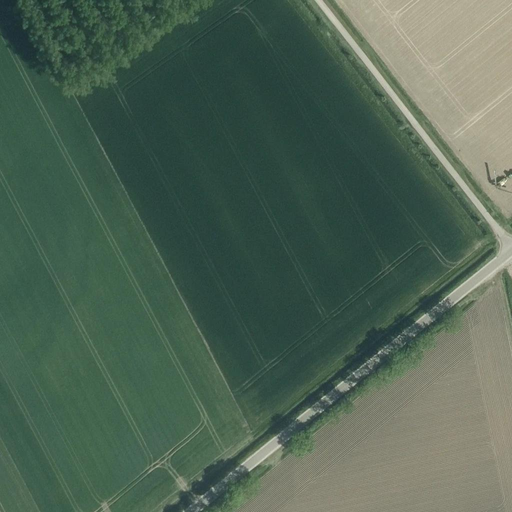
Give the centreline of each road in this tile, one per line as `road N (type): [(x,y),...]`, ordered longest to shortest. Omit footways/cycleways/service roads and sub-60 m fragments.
road 1 (tertiary): [(184,511),(508,249)]
road 2 (unclassified): [(508,249),(315,0)]
